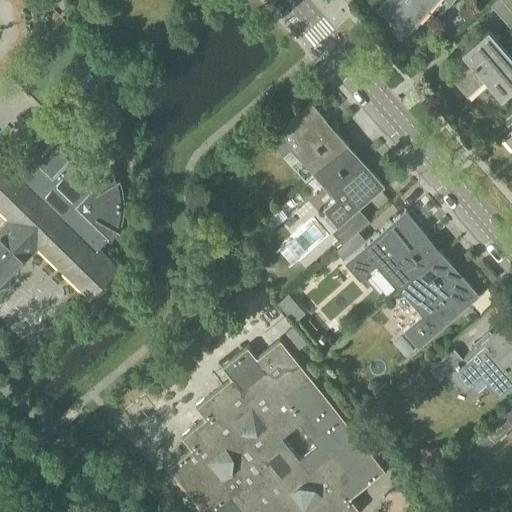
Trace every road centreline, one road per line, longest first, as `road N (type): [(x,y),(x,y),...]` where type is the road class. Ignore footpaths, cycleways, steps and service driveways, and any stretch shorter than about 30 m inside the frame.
road 1 (tertiary): [(511,250),(307,15)]
road 2 (residential): [(132,511),(0,384)]
